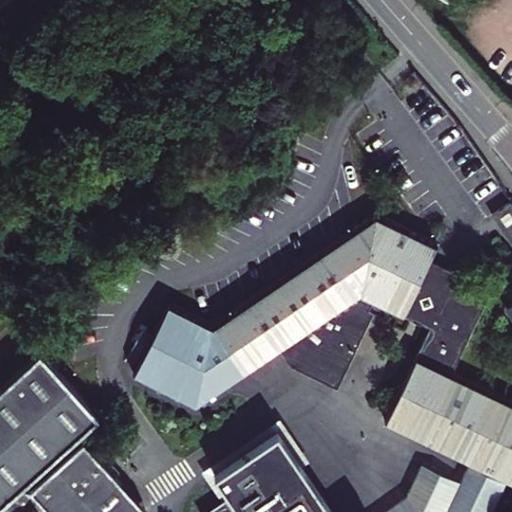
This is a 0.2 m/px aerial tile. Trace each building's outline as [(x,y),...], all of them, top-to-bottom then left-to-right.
[(439,241),(375,212),(213,326),(169,305),(137,375),(198,404),(282,348),(294,366),(340,387),(375,312),(370,309),(374,300),(432,327),(388,422),(472,461),(511,479),(511,398),(457,373),(455,365),(486,298),(452,283),(425,270),(431,258),(439,241)] [(511,214),(498,225),(511,244),(511,214)] [(457,270),(431,258),(425,270),(452,283),(457,270)] [(0,511),(134,511),(147,500),(77,425),(97,407),(39,342),(0,376),(0,511)] [(330,511),(295,459),(303,454),(280,419),(201,470),(221,500),(203,511),(330,511)] [(495,511),(511,479),(472,461),(461,486),(421,468),(404,497),(381,511),(495,511)]
